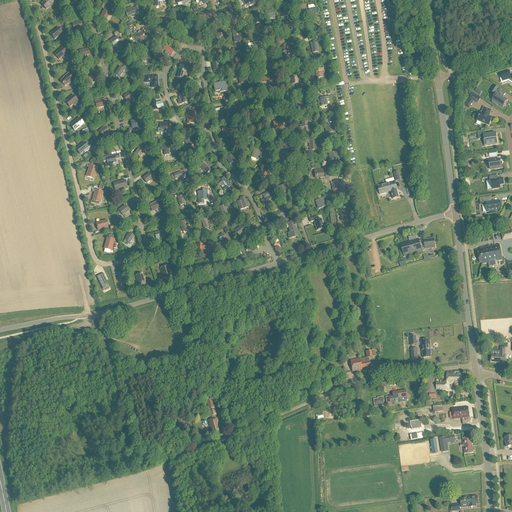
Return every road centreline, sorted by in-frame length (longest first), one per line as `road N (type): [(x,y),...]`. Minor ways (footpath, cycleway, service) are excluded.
road 1 (unclassified): [(0,330),(90,316),(454,212)]
road 2 (residential): [(475,370),(362,378),(182,457)]
road 3 (tertiary): [(475,370),(454,212)]
road 4 (tertiary): [(489,511),(475,370)]
road 5 (tertiary): [(454,212),(437,77)]
